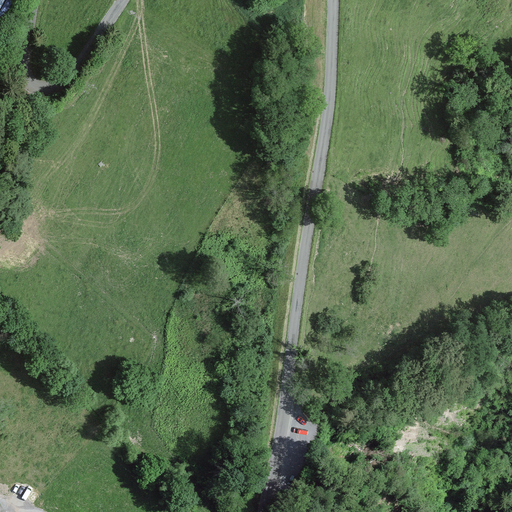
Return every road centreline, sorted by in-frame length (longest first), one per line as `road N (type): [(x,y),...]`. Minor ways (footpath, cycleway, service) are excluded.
road 1 (unclassified): [(333,0),(325,131),(262,511)]
road 2 (unclassified): [(35,0),(25,69),(42,88),(65,77),(122,0)]
